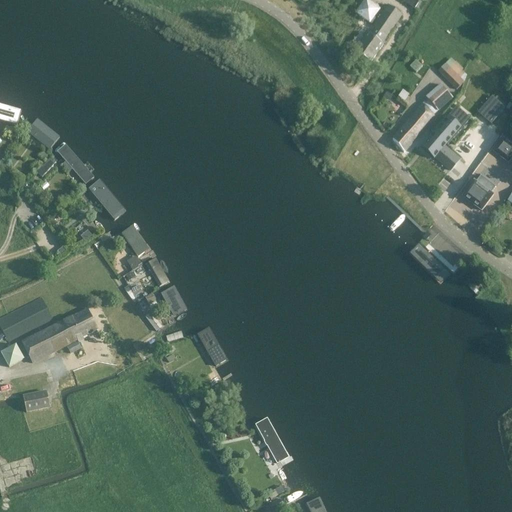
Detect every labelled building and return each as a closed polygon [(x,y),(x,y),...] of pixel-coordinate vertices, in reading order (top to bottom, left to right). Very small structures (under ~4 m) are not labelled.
[(368,0),(365,0),(356,12),(370,22),(380,9),(368,0)] [(399,0),(414,10),(420,0),(399,0)] [(355,52),(371,64),(384,46),(383,45),(402,17),(388,7),(369,35),(368,34),(355,52)] [(410,67),(417,74),(423,68),(416,61),(410,67)] [(463,84),(466,78),(449,61),(438,72),(456,91),(463,84)] [(453,100),(440,85),(425,98),(438,113),(453,100)] [(504,108),(492,98),(491,100),(492,98),(495,101),(487,110),(484,107),(479,113),(491,123),(504,108)] [(404,154),(415,141),(434,118),(422,106),(393,141),(404,154)] [(457,106),(445,120),(432,135),(441,142),(446,146),(470,118),(457,106)] [(0,121),(17,126),(20,115),(0,108),(0,121)] [(49,152),(61,138),(38,120),(26,134),(49,152)] [(511,138),(507,134),(497,148),(511,158),(511,138)] [(432,135),(420,149),(429,156),(433,160),(434,159),(450,172),(459,161),(443,148),(446,146),(441,142),(432,135)] [(85,185),(94,177),(67,146),(58,154),(85,185)] [(51,158),(37,174),(42,179),(56,163),(51,158)] [(472,185),(460,201),(479,215),(491,199),(489,198),(494,191),(479,180),(474,186),(472,185)] [(113,220),(124,211),(99,181),(88,190),(113,220)] [(140,257),(151,249),(134,225),(123,233),(140,257)] [(141,265),(135,258),(127,263),(133,272),(138,268),(138,267),(141,265)] [(159,287),(171,281),(157,258),(146,264),(159,287)] [(174,317),(187,310),(174,287),(161,294),(174,317)] [(156,301),(152,294),(145,298),(149,305),(156,301)] [(0,317),(0,326),(7,341),(51,320),(41,298),(0,317)] [(32,364),(96,330),(86,311),(22,343),(32,364)] [(151,314),(145,318),(156,333),(161,328),(151,314)] [(216,369),(229,361),(209,328),(197,335),(216,369)] [(77,343),(67,349),(70,354),(80,349),(77,343)] [(16,346),(2,354),(9,368),(23,360),(16,346)] [(11,378),(14,393),(47,386),(44,370),(11,378)] [(50,407),(47,392),(24,397),(27,412),(50,407)] [(276,465),(289,458),(268,419),(255,426),(276,465)] [(305,504),(308,511),(325,511),(319,497),(305,504)]
